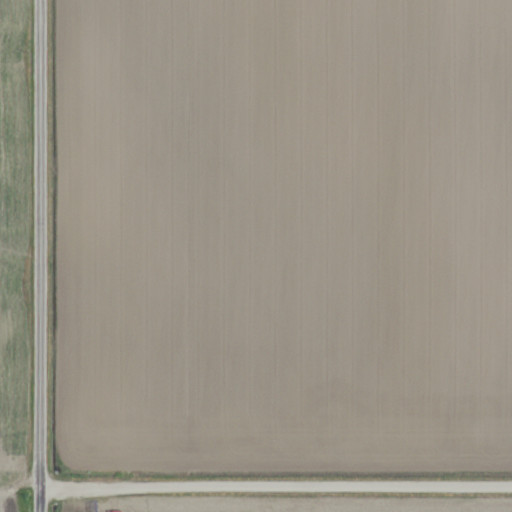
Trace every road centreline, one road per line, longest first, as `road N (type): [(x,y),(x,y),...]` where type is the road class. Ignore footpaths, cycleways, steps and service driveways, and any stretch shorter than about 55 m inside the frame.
road 1 (residential): [(44,511),(41,0)]
road 2 (residential): [(511,506),(45,506)]
